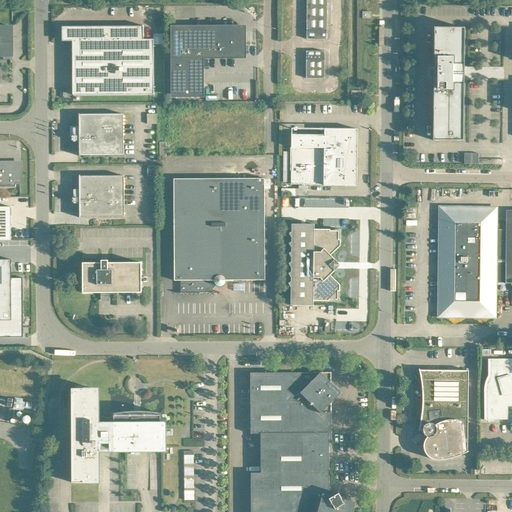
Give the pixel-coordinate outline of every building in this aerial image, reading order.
[(306,0),(306,39),(326,39),(326,0),(306,0)] [(73,95),(108,95),(153,94),(153,39),(143,39),(143,25),(142,25),(142,26),(108,26),(67,27),(62,27),(62,31),(62,41),(72,41),(73,95)] [(12,56),(12,26),(12,29),(0,28),(0,57),(2,58),(3,60),(4,60),(3,56),(12,56)] [(463,141),(464,66),(464,28),(434,28),(433,140),(463,141)] [(242,55),(242,40),(241,40),(241,30),(233,30),(233,29),(174,29),(174,94),(200,94),(200,55),(242,55)] [(306,78),(324,78),(324,51),(306,51),(306,78)] [(123,114),(80,114),(79,114),(79,129),(75,130),(75,128),(74,129),(74,136),(72,136),(72,141),(79,141),(79,156),(80,156),(80,155),(124,155),(123,114)] [(147,114),(147,124),(157,124),(157,114),(147,114)] [(357,186),(357,165),(357,139),(356,139),(356,129),(324,129),(324,136),(292,136),(292,133),(291,133),(291,184),(324,185),(357,186)] [(479,163),(479,153),(465,152),(465,162),(479,163)] [(0,186),(15,187),(15,182),(20,182),(20,167),(20,163),(15,163),(0,163),(0,186)] [(124,176),(80,176),(80,175),(79,175),(79,191),(75,191),(75,190),(75,198),(72,198),(72,202),(79,202),(79,218),(80,218),(80,217),(124,217),(124,176)] [(174,179),(174,210),(174,280),(180,280),(181,292),(176,292),(176,293),(220,293),(220,292),(212,292),(212,291),(212,290),(216,285),(218,286),(221,286),(223,285),(225,283),(228,280),(233,281),(233,280),(265,280),(264,178),(174,179)] [(11,207),(0,206),(0,240),(11,240),(11,207)] [(494,316),(494,283),(505,283),(511,283),(511,218),(506,219),(506,230),(495,229),(495,209),(441,209),(440,315),(494,316)] [(340,246),(340,243),(340,239),(340,230),(314,229),(314,224),(291,224),(291,232),(289,233),(291,238),(291,242),(289,243),(291,248),(291,252),(289,253),(291,258),(291,262),(288,263),(291,268),(291,272),(288,273),(291,278),(291,282),(288,283),(291,288),(291,305),(313,305),(313,301),(339,301),(339,291),(340,291),(339,287),(339,285),(330,275),(340,265),(330,255),(340,246)] [(0,337),(23,337),(23,278),(11,278),(11,259),(0,259),(0,337)] [(141,292),(141,263),(83,263),(83,293),(102,293),(102,296),(108,296),(108,293),(141,292)] [(491,360),(491,376),(490,378),(490,379),(489,380),(488,382),(488,383),(488,385),(487,387),(487,388),(487,391),(487,419),(484,419),(484,420),(508,419),(508,406),(511,406),(511,358),(488,359),(491,360)] [(280,361),(280,370),(291,370),(291,361),(280,361)] [(426,436),(427,437),(426,438),(425,439),(425,441),(424,442),(424,444),(424,445),(424,446),(424,447),(424,448),(424,449),(424,451),(425,452),(426,454),(427,455),(428,456),(430,458),(431,458),(433,459),(434,459),(438,459),(441,459),(443,459),(445,459),(448,458),(450,458),(454,457),(457,456),(459,455),(461,455),(464,454),(466,452),(468,451),(467,451),(468,403),(468,370),(459,370),(459,365),(447,367),(448,370),(439,370),(438,365),(427,367),(427,370),(420,370),(419,369),(420,374),(421,378),(421,382),(422,386),(422,392),(423,398),(422,403),(422,408),(421,414),(420,421),(419,426),(418,431),(419,431),(419,430),(423,430),(423,431),(422,432),(422,433),(423,433),(423,434),(423,435),(424,436),(425,436),(426,436)] [(261,433),(286,433),(331,433),(331,403),(341,393),(321,372),(250,373),(251,433),(261,433)] [(83,388),(72,388),(73,483),(85,482),(85,481),(99,481),(99,441),(114,441),(114,450),(165,450),(165,428),(164,424),(161,424),(161,413),(153,412),(145,411),(137,411),(129,411),(121,412),(113,413),(113,424),(98,424),(98,390),(83,390),(83,388)] [(261,433),(261,473),(329,473),(329,440),(331,440),(331,433),(286,433),(261,433)] [(195,451),(185,451),(184,499),(194,499),(195,451)] [(329,473),(261,473),(251,473),(251,511),(348,511),(351,505),(345,504),(339,493),(329,498),(329,473)]
